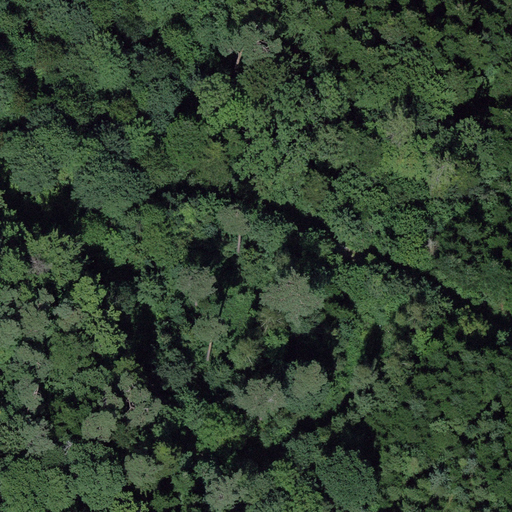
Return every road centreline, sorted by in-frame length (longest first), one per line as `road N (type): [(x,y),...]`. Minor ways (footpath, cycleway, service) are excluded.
road 1 (track): [(20,245),(209,203),(511,366)]
road 2 (track): [(0,217),(163,395),(246,511)]
